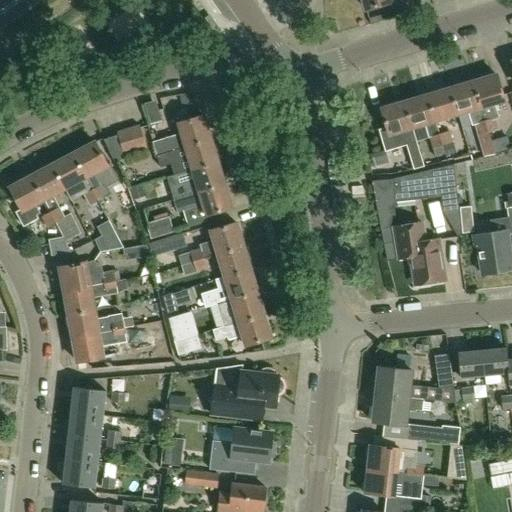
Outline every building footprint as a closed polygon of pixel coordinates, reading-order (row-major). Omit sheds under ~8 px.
[(391,2),(390,0),(363,0),(366,10),(391,2)] [(494,104),(503,101),(495,75),(471,82),(487,133),(491,146),(494,155),(511,150),(507,134),(490,138),(489,133),(499,130),(496,120),(499,119),(494,104)] [(475,125),(478,136),(487,133),(471,82),(449,89),(457,115),(469,111),(473,126),(475,125)] [(426,96),(434,122),(457,115),(449,89),(426,96)] [(442,147),(438,136),(434,122),(426,96),(404,103),(412,129),(426,125),(436,157),(444,155),(442,147)] [(414,170),(423,167),(412,129),(404,103),(380,110),(388,134),(380,136),(385,152),(406,145),(414,170)] [(152,142),(157,156),(211,139),(203,116),(178,124),(181,134),(152,142)] [(140,126),(128,130),(136,154),(147,151),(140,126)] [(125,158),(136,154),(128,130),(117,133),(125,158)] [(438,136),(442,147),(443,147),(454,144),(450,132),(438,136)] [(192,170),(218,163),(211,139),(157,156),(161,170),(190,161),(192,170)] [(98,200),(111,193),(99,170),(107,166),(95,142),(74,153),(86,177),(87,177),(94,189),(93,190),(98,200)] [(443,147),(442,147),(444,155),(445,157),(457,153),(454,144),(443,147)] [(491,146),(482,149),(485,157),(494,155),(491,146)] [(52,165),(65,188),(86,177),(74,153),(52,165)] [(382,167),(379,156),(371,158),(374,170),(382,167)] [(174,201),(225,186),(218,163),(192,170),(196,181),(170,189),(174,201)] [(466,163),(454,166),(455,174),(467,172),(466,163)] [(31,176),(44,199),(53,195),(65,188),(52,165),(31,176)] [(443,212),(460,210),(455,174),(454,166),(395,180),(395,203),(442,198),(443,212)] [(37,214),(41,212),(36,203),(44,199),(31,176),(10,187),(21,208),(17,211),(24,225),(39,218),(37,214)] [(128,188),(124,181),(112,188),(125,211),(134,206),(128,188)] [(146,196),(143,185),(130,189),(133,200),(146,196)] [(206,215),(232,208),(225,186),(174,201),(177,212),(183,210),(188,228),(208,222),(206,215)] [(482,275),(511,270),(511,269),(507,235),(511,234),(511,193),(507,195),(509,209),(507,209),(509,218),(490,221),(492,232),(474,235),(476,247),(478,247),(482,275)] [(65,217),(53,195),(44,199),(50,212),(56,222),(57,222),(64,236),(66,241),(82,232),(72,214),(65,217)] [(473,233),(472,208),(461,208),(462,233),(473,233)] [(47,227),(56,222),(50,212),(42,216),(47,227)] [(173,232),(168,217),(146,224),(150,239),(173,232)] [(450,252),(460,247),(448,220),(438,225),(450,252)] [(122,248),(109,221),(97,227),(102,237),(95,240),(100,252),(122,248)] [(218,254),(243,246),(236,223),(211,231),(214,241),(200,245),(201,249),(191,252),(194,261),(205,258),(218,254)] [(445,280),(438,239),(419,242),(416,223),(393,227),(396,245),(384,247),(387,260),(411,257),(416,285),(445,280)] [(185,246),(181,233),(158,241),(162,253),(185,246)] [(72,252),(66,241),(64,236),(49,239),(52,255),(72,252)] [(149,257),(146,244),(123,249),(126,261),(149,257)] [(225,277),(251,269),(243,246),(218,254),(225,277)] [(185,275),(208,269),(205,258),(194,261),(194,262),(182,266),(185,275)] [(101,267),(93,262),(59,268),(63,291),(89,286),(103,283),(101,273),(102,273),(101,267)] [(208,307),(219,304),(232,300),(258,292),(251,269),(225,277),(217,279),(220,290),(215,292),(216,295),(205,298),(208,307)] [(159,275),(136,281),(138,290),(161,284),(159,275)] [(125,279),(115,281),(117,292),(127,290),(125,279)] [(94,310),(92,298),(117,293),(117,292),(115,281),(103,283),(89,286),(63,291),(67,315),(94,310)] [(178,304),(207,295),(204,286),(175,295),(178,304)] [(258,292),(232,300),(239,322),(265,314),(258,292)] [(178,311),(171,293),(163,296),(167,314),(178,311)] [(98,333),(124,328),(121,314),(108,316),(108,317),(95,319),(94,310),(67,315),(72,338),(98,333)] [(247,346),(272,338),(265,314),(239,322),(214,330),(217,338),(228,335),(230,339),(243,335),(247,346)] [(102,357),(100,343),(126,338),(124,328),(98,333),(72,338),(76,362),(102,357)] [(200,348),(196,335),(174,341),(178,355),(200,348)] [(507,372),(506,360),(507,360),(506,348),(482,350),(484,375),(507,372)] [(460,377),(484,375),(482,350),(458,353),(460,377)] [(453,386),(449,354),(434,356),(438,388),(453,386)] [(260,373),(259,374),(243,372),(244,365),(225,368),(223,387),(214,386),(211,414),(262,420),(263,406),(275,407),(277,394),(278,394),(279,393),(280,392),(281,391),(282,390),(282,389),(283,387),(283,385),(283,384),(282,383),(282,381),(281,380),(280,379),(279,378),(279,376),(275,376),(275,375),(274,374),(273,372),(272,371),(270,370),(268,369),(266,370),(264,370),(262,371),(261,372),(260,373)] [(412,371),(378,367),(375,395),(409,398),(412,371)] [(70,413),(102,416),(104,392),(73,388),(70,413)] [(471,388),(461,389),(462,401),(472,400),(471,388)] [(124,393),(112,392),(111,401),(123,403),(124,393)] [(188,413),(190,396),(170,393),(167,410),(188,413)] [(372,422),(406,426),(407,410),(415,411),(415,410),(421,410),(422,400),(409,398),(375,395),(372,422)] [(511,408),(511,395),(501,396),(502,410),(510,409),(511,408)] [(67,436),(99,440),(102,416),(70,413),(67,436)] [(132,438),(150,439),(151,423),(133,422),(132,438)] [(442,429),(410,425),(408,439),(440,443),(442,429)] [(271,444),(272,433),(214,426),(209,469),(237,472),(239,459),(269,462),(269,459),(275,457),(276,447),(271,444)] [(121,431),(108,430),(107,440),(119,441),(121,431)] [(65,460),(96,464),(99,440),(67,436),(65,460)] [(118,451),(119,441),(107,440),(106,450),(118,451)] [(415,464),(417,451),(369,445),(367,469),(396,473),(406,474),(406,473),(407,463),(415,464)] [(179,466),(180,453),(164,451),(163,464),(179,466)] [(511,471),(511,458),(488,463),(490,476),(511,471)] [(94,488),(96,464),(65,460),(62,485),(94,488)] [(406,473),(422,475),(423,465),(415,464),(407,463),(406,473)] [(405,484),(406,474),(396,473),(367,469),(364,493),(394,496),(400,497),(401,494),(405,494),(406,484),(405,484)] [(219,474),(187,470),(185,485),(217,489),(219,474)] [(434,476),(422,475),(406,473),(406,474),(405,484),(406,484),(433,487),(434,476)] [(114,489),(115,480),(102,478),(101,488),(114,489)] [(118,481),(118,494),(153,494),(153,481),(118,481)] [(221,494),(218,511),(250,511),(251,511),(262,511),(263,511),(266,488),(232,485),(231,495),(221,494)] [(399,506),(418,508),(424,509),(426,496),(419,496),(405,494),(401,494),(400,497),(399,506)] [(69,511),(101,511),(102,504),(71,501),(69,511)]
